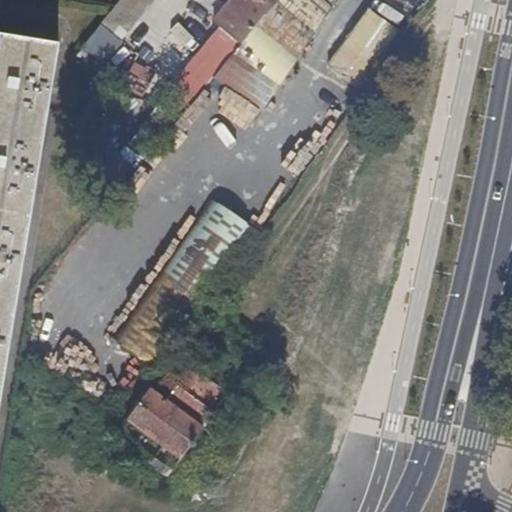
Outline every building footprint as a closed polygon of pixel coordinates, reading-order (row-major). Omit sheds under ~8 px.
[(153,0),(122,0),(101,26),(119,42),(153,0)] [(240,47),(279,0),(233,0),(213,24),(221,31),(173,88),(192,104),(213,79),(240,47)] [(337,0),(279,0),(240,47),(280,81),(337,0)] [(364,11),(324,67),(356,90),(396,34),(364,11)] [(0,38),(0,407),(59,48),(0,38)] [(280,81),(240,47),(213,79),(263,111),(280,81)] [(207,198),(107,335),(152,366),(250,230),(207,198)] [(234,327),(215,352),(226,360),(243,372),(262,347),(234,327)] [(180,413),(149,391),(127,421),(180,459),(231,390),(208,374),(180,413)] [(127,421),(124,426),(171,471),(180,459),(127,421)]
